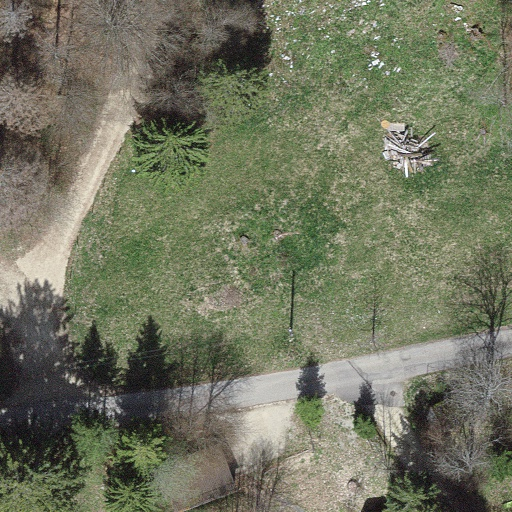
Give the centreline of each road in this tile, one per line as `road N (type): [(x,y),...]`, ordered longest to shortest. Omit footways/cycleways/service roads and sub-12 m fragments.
road 1 (residential): [(511,349),(0,418)]
road 2 (track): [(412,367),(501,511)]
